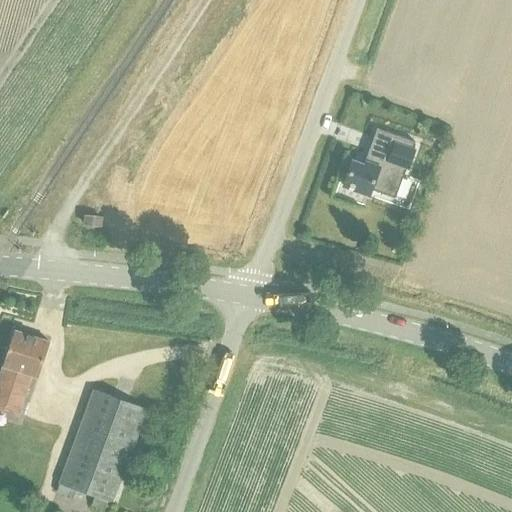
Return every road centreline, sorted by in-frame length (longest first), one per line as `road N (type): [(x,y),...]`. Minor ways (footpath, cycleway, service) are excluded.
road 1 (unclassified): [(47,267),(56,232),(211,0)]
road 2 (unclassified): [(249,295),(358,0)]
road 3 (secondary): [(511,368),(249,295)]
road 4 (unclassified): [(173,511),(249,295)]
road 5 (secondary): [(249,295),(47,267)]
